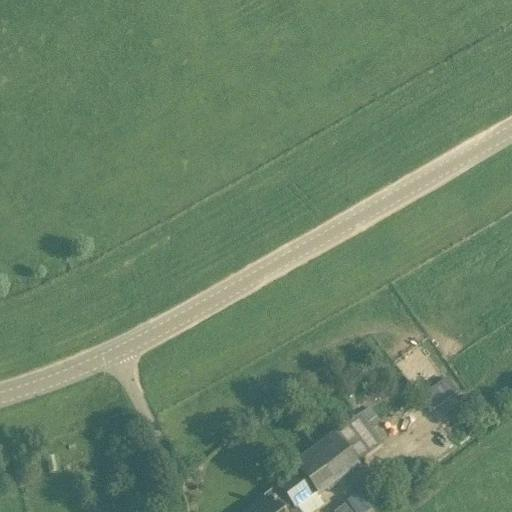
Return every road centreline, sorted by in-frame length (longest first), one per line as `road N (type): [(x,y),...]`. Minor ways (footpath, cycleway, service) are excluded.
road 1 (tertiary): [(112,355),(511,129)]
road 2 (unclassified): [(175,511),(171,479),(112,355)]
